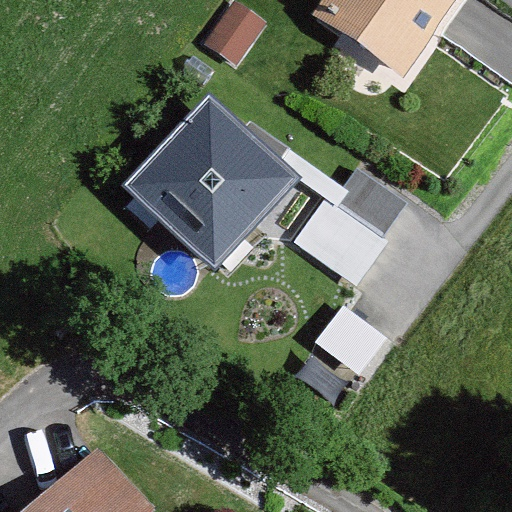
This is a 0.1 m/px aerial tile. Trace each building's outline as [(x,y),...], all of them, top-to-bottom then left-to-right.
[(480,0),(327,0),(322,7),(420,80),(480,0)] [(212,46),(241,58),(260,13),(231,1),(212,46)] [(305,170),(222,93),(143,178),(226,255),(305,170)] [(339,305),(319,347),(371,372),(391,330),(339,305)] [(137,511),(86,458),(28,511),(137,511)]
